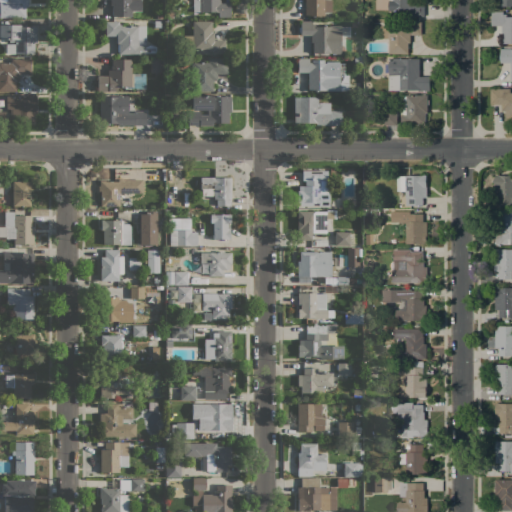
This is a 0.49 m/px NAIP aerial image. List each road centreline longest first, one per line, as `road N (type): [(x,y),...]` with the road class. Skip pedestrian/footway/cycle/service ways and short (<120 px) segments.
road 1 (tertiary): [(511,147),(0,149)]
road 2 (residential): [(65,511),(66,0)]
road 3 (residential): [(264,511),(263,0)]
road 4 (residential): [(460,511),(459,0)]
